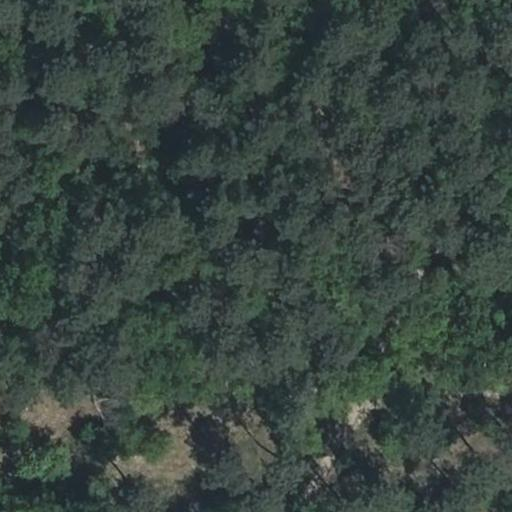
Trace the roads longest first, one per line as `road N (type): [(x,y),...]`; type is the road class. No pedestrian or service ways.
road 1 (unknown): [(511,57),(402,409)]
road 2 (track): [(511,395),(432,394),(380,421),(330,511)]
